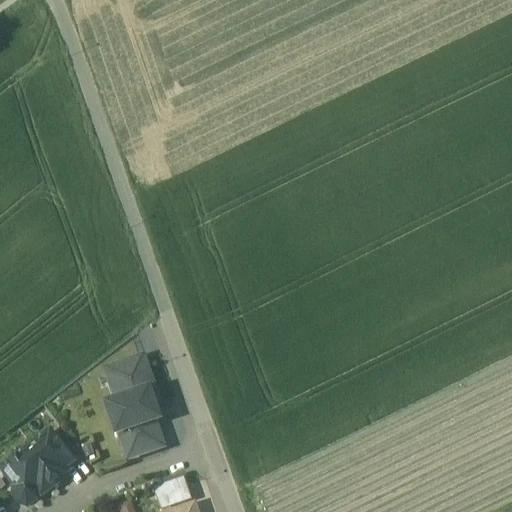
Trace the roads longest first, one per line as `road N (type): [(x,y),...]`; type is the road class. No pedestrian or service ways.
road 1 (residential): [(212,448),(54,0)]
road 2 (residential): [(65,511),(212,448)]
